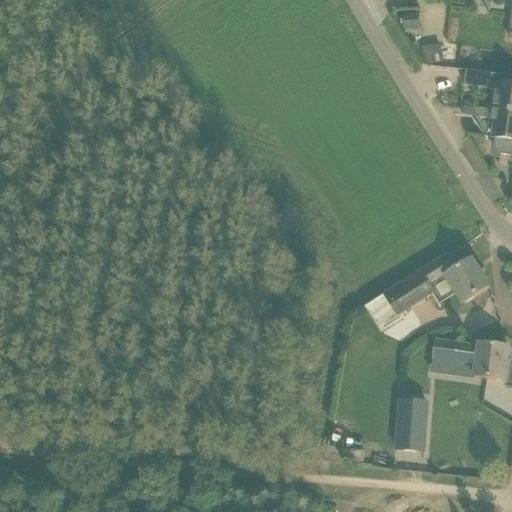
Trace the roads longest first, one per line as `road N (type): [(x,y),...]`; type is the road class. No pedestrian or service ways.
road 1 (track): [(511,499),(0,452)]
road 2 (unclassified): [(511,235),(472,189),(355,0)]
